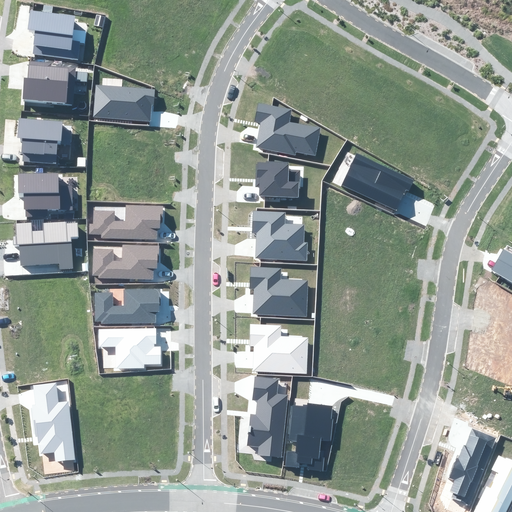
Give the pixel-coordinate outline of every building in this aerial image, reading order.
[(37,34),(35,55),(79,61),(82,42),(77,41),(79,18),(31,12),(29,33),(37,34)] [(25,80),(24,102),(75,105),(78,69),(52,67),(52,64),(31,63),(29,80),(25,80)] [(155,90),(96,85),(93,117),(150,122),(152,105),(154,105),(155,90)] [(293,109),(258,102),(254,122),(260,123),(256,148),(295,155),(296,152),(316,155),(321,127),(290,122),(293,109)] [(22,121),(20,140),(23,141),(22,163),(58,166),(60,143),(63,145),(65,124),(22,121)] [(414,180),(357,153),(342,185),(397,210),(406,190),(409,191),(414,180)] [(259,195),(299,197),(300,170),(288,170),(289,162),(266,161),(266,162),(258,162),(258,164),(257,164),(256,187),(260,187),(259,195)] [(18,176),(18,199),(24,199),(25,219),(52,218),(52,215),(74,214),(73,187),(60,187),(60,175),(18,176)] [(101,235),(101,237),(156,239),(157,229),(160,229),(161,223),(162,223),(162,207),(127,205),(126,221),(115,220),(115,211),(95,210),(94,223),(89,223),(89,234),(101,235)] [(285,213),(252,211),(251,234),(256,234),(255,259),(307,261),(307,243),(303,243),(304,225),(285,225),(285,213)] [(17,227),(18,246),(22,246),(23,266),(62,263),(62,269),(72,268),(70,238),(77,237),(76,226),(66,226),(66,223),(45,225),(45,235),(30,236),(29,226),(17,227)] [(99,275),(98,277),(153,280),(154,270),(157,270),(158,264),(159,264),(160,247),(123,246),(122,262),(112,262),(113,249),(93,249),(92,275),(99,275)] [(511,281),(511,253),(503,248),(491,270),(511,281)] [(281,269),(251,267),(250,289),(254,289),(253,314),(307,316),(308,281),(281,279),(281,269)] [(101,321),(101,323),(156,323),(156,312),(159,311),(159,306),(161,306),(160,289),(123,289),(124,306),(113,306),(113,292),(95,293),(95,321),(101,321)] [(281,326),(250,324),(249,346),(254,346),(253,371),(306,373),(308,338),(280,337),(281,326)] [(156,328),(98,329),(98,348),(115,348),(115,368),(144,368),(144,364),(161,364),(160,347),(154,347),(154,344),(156,344),(156,328)] [(279,378),(254,376),(252,400),(257,401),(256,415),(251,414),(248,445),(259,446),(258,454),(282,457),(288,395),(277,394),(279,378)] [(41,385),(34,386),(36,405),(32,405),(35,437),(37,437),(38,443),(39,443),(40,454),(54,452),(55,461),(75,459),(69,401),(58,402),(56,383),(41,385)] [(303,407),(294,406),(290,440),(297,441),(296,451),(286,450),(284,467),(327,472),(333,419),(331,419),(333,406),(319,404),(308,403),(308,405),(303,405),(303,407)] [(469,504),(495,438),(473,430),(466,447),(464,446),(459,459),(456,458),(448,479),(453,481),(449,492),(453,493),(451,497),(469,504)] [(505,511),(511,498),(511,460),(498,454),(490,470),(497,473),(490,487),(487,485),(473,511),(505,511)]
